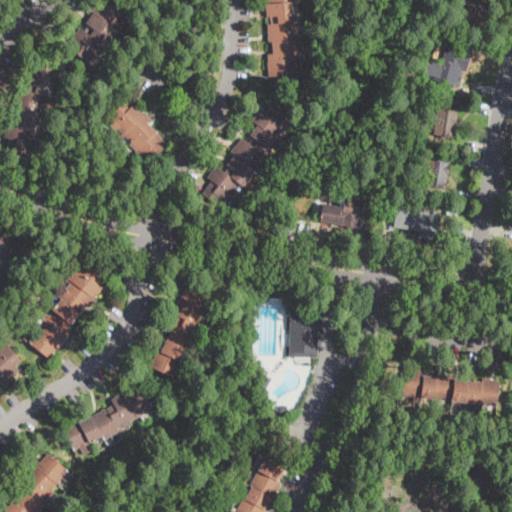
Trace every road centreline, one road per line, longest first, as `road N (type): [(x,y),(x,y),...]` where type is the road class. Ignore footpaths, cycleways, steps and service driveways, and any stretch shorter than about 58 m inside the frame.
road 1 (tertiary): [(0,186),(113,229),(511,293)]
road 2 (residential): [(0,431),(109,354),(154,237)]
road 3 (residential): [(154,237),(175,172),(223,90),(236,0)]
road 4 (tertiary): [(300,511),(355,402),(377,275)]
road 5 (residential): [(472,290),(511,66)]
